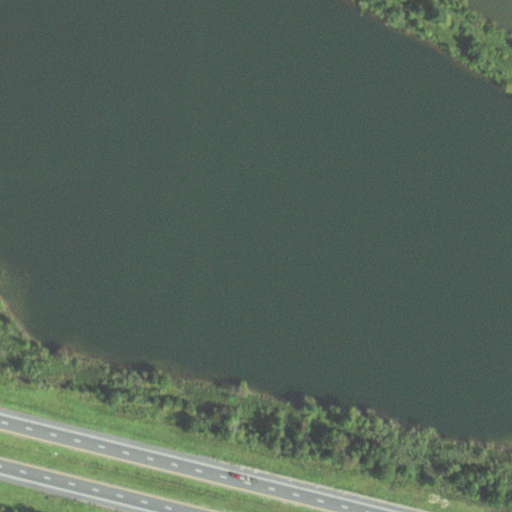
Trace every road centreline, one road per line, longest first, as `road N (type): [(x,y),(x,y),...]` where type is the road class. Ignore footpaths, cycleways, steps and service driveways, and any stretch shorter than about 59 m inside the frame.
road 1 (motorway): [(374,511),(0,419)]
road 2 (motorway): [(0,464),(190,511)]
